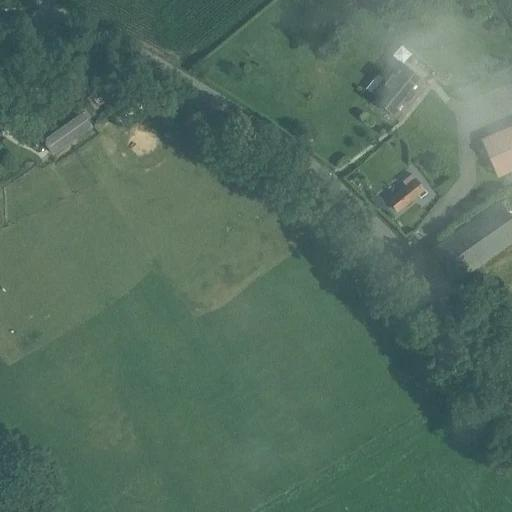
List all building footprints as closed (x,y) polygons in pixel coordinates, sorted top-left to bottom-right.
[(455,96),(511,71),(511,66),(504,47),(444,72),(455,96)] [(424,85),(399,65),(374,96),(377,98),(377,103),(382,107),(387,106),(399,116),(424,85)] [(69,94),(30,122),(49,150),(89,122),(69,94)] [(511,127),(482,140),(498,178),(511,172),(511,127)] [(389,201),(398,212),(424,191),(412,176),(404,183),(407,187),(389,201)] [(385,204),(377,194),(371,200),(379,209),(385,204)] [(511,222),(499,204),(433,249),(451,276),(478,257),(482,264),(511,243),(511,222)]
